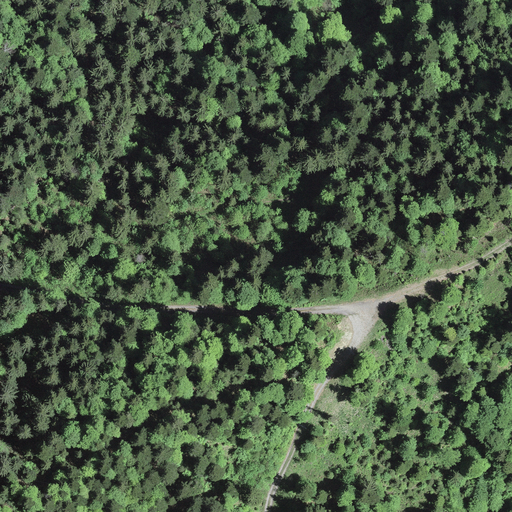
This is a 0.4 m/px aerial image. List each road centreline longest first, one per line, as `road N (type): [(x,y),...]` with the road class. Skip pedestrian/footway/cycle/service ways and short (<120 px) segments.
road 1 (track): [(0,288),(98,309),(345,310),(372,317),(303,412),(268,511)]
road 2 (track): [(372,317),(511,244)]
